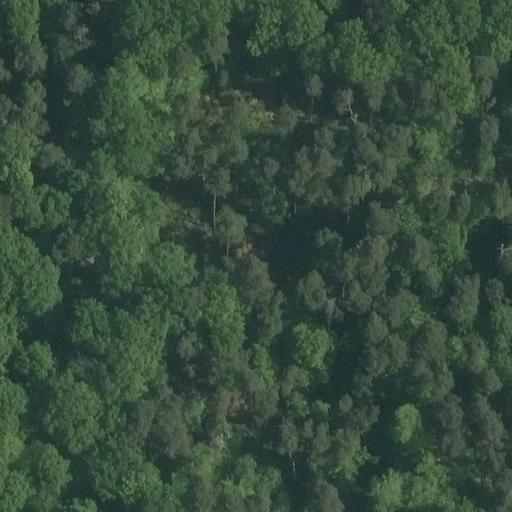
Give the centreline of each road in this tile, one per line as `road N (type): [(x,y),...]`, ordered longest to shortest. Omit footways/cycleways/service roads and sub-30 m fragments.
road 1 (unclassified): [(53,511),(133,0)]
road 2 (track): [(78,351),(511,258)]
